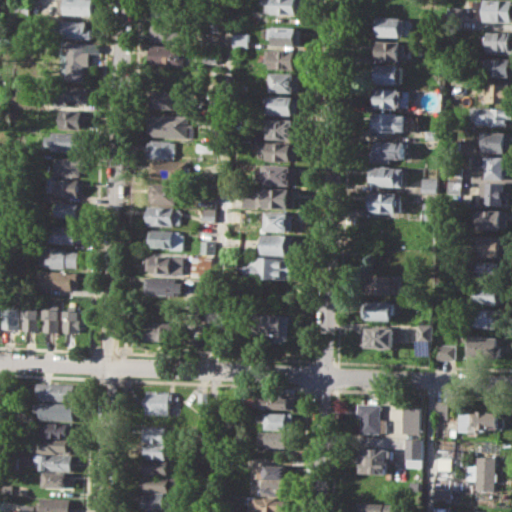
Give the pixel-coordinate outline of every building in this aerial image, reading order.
[(19,0),(31,0),(30,15),(19,14),(19,0)] [(59,0),(94,0),(94,15),(59,13),(59,0)] [(260,0),(305,0),(305,15),(267,13),(267,4),(260,3),(260,0)] [(485,0),(511,0),(511,22),(485,21),(485,0)] [(152,17),(172,18),(173,5),(152,4),(152,17)] [(449,6),(462,7),(461,28),(448,27),(449,6)] [(377,16),(409,18),(408,37),(376,36),(377,16)] [(57,19),(87,21),(86,26),(94,27),(93,39),(56,37),(57,19)] [(153,19),(190,20),(189,42),(152,41),(153,19)] [(271,25),(303,26),(303,45),(275,44),(275,38),(270,38),(271,25)] [(488,30),(511,30),(511,53),(487,53),(488,30)] [(236,32),(251,32),(250,48),(235,47),(236,32)] [(375,40),(406,41),(406,59),(375,59),(375,40)] [(67,42),(86,44),(85,51),(91,51),(90,64),(85,64),(84,80),(65,79),(67,42)] [(152,44),(187,46),(186,64),(151,63),(152,44)] [(269,48),(303,49),(302,68),(272,67),(272,61),(269,60),(269,48)] [(204,53),(218,54),(217,64),(203,63),(204,53)] [(486,57),(511,58),(511,76),(485,75),(486,57)] [(378,64),(406,66),(405,84),(377,83),(378,64)] [(271,72),(302,73),(301,92),(270,91),(271,72)] [(490,82),(511,82),(511,100),(489,100),(490,82)] [(56,84),(91,86),(90,104),(70,103),(70,107),(55,106),(56,84)] [(374,88),(403,89),(403,107),(373,106),(374,88)] [(155,90),(181,91),(180,109),(154,108),(155,90)] [(270,95),(301,96),(300,114),(269,113),(270,95)] [(479,106),(511,107),(511,117),(508,117),(508,125),(478,124),(479,106)] [(63,109),(90,110),(89,129),(62,128),(63,109)] [(376,112),(408,113),(407,130),(372,129),(372,117),(376,117),(376,112)] [(150,113),(188,115),(187,137),(149,135),(150,113)] [(269,118),(299,119),(299,139),(268,138),(269,118)] [(482,130),(511,131),(511,152),(481,151),(482,130)] [(53,131),(89,132),(89,152),(53,151),(54,146),(48,146),(48,135),(53,135),(53,131)] [(150,139),(186,141),(185,159),(149,157),(150,139)] [(378,140),(408,142),(408,158),(393,157),(393,162),(372,161),(372,151),(377,151),(378,140)] [(267,142),(298,143),(297,160),(267,159),(267,142)] [(474,155),(506,156),(506,161),(511,162),(511,173),(506,173),(506,178),(486,177),(486,172),(473,172),(474,155)] [(56,157),(85,158),(85,176),(55,175),(56,157)] [(153,160),(186,161),(185,179),(152,178),(153,160)] [(265,164),(297,165),(296,186),(267,184),(268,177),(264,177),(265,164)] [(369,167),(405,168),(405,186),(368,185),(369,167)] [(449,167),(463,167),(463,194),(449,193),(449,167)] [(50,177),(83,179),(83,197),(58,196),(58,191),(49,191),(50,177)] [(424,177),(438,177),(438,192),(424,191),(424,177)] [(483,182),(507,183),(506,190),(511,190),(511,199),(507,198),(507,204),(482,203),(483,182)] [(151,183),(183,184),(182,203),(151,202),(151,183)] [(266,188),(297,189),(296,208),(265,207),(266,188)] [(368,192),(402,194),(401,211),(367,210),(368,192)] [(425,201),(439,202),(438,222),(425,222),(425,201)] [(58,202),(85,203),(84,219),(58,218),(58,202)] [(151,205),(177,206),(177,209),(183,209),(183,222),(176,222),(176,226),(150,225),(151,205)] [(204,206),(217,207),(217,220),(203,220),(204,206)] [(476,208),(509,210),(508,230),(480,229),(481,222),(476,222),(476,208)] [(267,211),(299,212),(298,231),(266,230),(267,211)] [(56,226),(85,227),(84,243),(59,242),(59,235),(55,235),(56,226)] [(152,228),(178,230),(177,247),(151,246),(152,228)] [(265,233),(298,234),(298,254),(265,253),(265,233)] [(481,234),(506,235),(505,256),(481,255),(481,234)] [(202,240),(216,240),(216,254),(202,254),(202,240)] [(45,246),(68,247),(68,251),(80,251),(79,268),(47,266),(47,263),(41,263),(42,254),(45,254),(45,246)] [(150,255),(178,256),(178,273),(149,272),(150,255)] [(252,255),(299,257),(298,279),(246,277),(247,264),(252,265),(252,255)] [(213,257),(194,256),(194,276),(213,277),(213,257)] [(480,261),(505,261),(504,280),(479,279),(480,261)] [(41,269),(82,271),(82,282),(75,282),(75,290),(45,288),(45,284),(40,284),(41,269)] [(369,274),(399,275),(398,288),(394,288),(394,294),(369,293),(369,274)] [(148,276),(186,277),(185,295),(147,294),(148,276)] [(475,284),(508,285),(507,304),(474,303),(475,284)] [(366,300),(397,301),(397,313),(393,313),(393,320),(366,319),(366,300)] [(5,302),(21,303),(20,329),(4,328),(5,302)] [(26,303),(40,304),(39,330),(25,329),(26,303)] [(46,305),(62,305),(61,331),(45,330),(46,305)] [(67,309),(70,309),(70,306),(79,306),(79,310),(84,310),(83,332),(66,331),(67,309)] [(479,308),(507,309),(507,327),(478,326),(479,308)] [(257,314),(290,315),(289,336),(257,335),(257,314)] [(146,321),(180,323),(179,341),(145,339),(146,321)] [(420,324),(434,325),(434,340),(419,339),(420,324)] [(364,327),(397,328),(396,347),(364,346),(364,327)] [(198,336),(212,336),(212,350),(198,349),(198,336)] [(469,336),(501,336),(501,345),(505,345),(505,358),(469,357),(469,336)] [(438,343),(458,344),(457,359),(438,358),(438,343)] [(39,381),(77,383),(77,400),(42,399),(42,393),(38,393),(39,381)] [(148,389),(177,390),(176,402),(172,402),(172,414),(147,414),(148,406),(144,406),(144,396),(148,396),(148,389)] [(256,396),(270,396),(270,391),(296,392),(295,409),(256,407),(256,396)] [(198,392),(210,392),(209,407),(198,407),(198,392)] [(437,399),(450,400),(449,417),(436,417),(437,399)] [(40,402),(77,404),(77,419),(40,418),(40,402)] [(360,402),(383,404),(382,418),(388,419),(388,432),(364,431),(364,416),(359,416),(360,402)] [(406,405),(425,405),(423,433),(405,432),(406,405)] [(480,409),(507,411),(506,429),(480,428),(479,433),(471,432),(471,424),(479,424),(480,409)] [(268,411),(295,413),(295,429),(268,428),(268,411)] [(43,422),(76,423),(75,436),(43,435),(43,422)] [(144,426),(172,427),(172,441),(144,439),(144,426)] [(261,430),(295,432),(294,446),(272,445),(272,448),(261,448),(261,430)] [(35,437),(72,439),(72,453),(38,451),(38,447),(35,447),(35,437)] [(409,438),(425,438),(424,466),(408,465),(409,438)] [(142,443),(172,444),(171,458),(141,456),(142,443)] [(365,447),(395,449),(394,458),(389,458),(389,473),(364,471),(365,447)] [(36,454),(74,455),(73,470),(41,469),(42,464),(36,464),(36,454)] [(468,463),(479,463),(480,455),(498,456),(497,490),(477,489),(478,480),(467,479),(468,463)] [(441,458),(453,458),(453,469),(440,469),(441,458)] [(142,459),(170,461),(170,473),(141,472),(142,459)] [(267,463),(292,464),(291,478),(259,477),(259,468),(267,468),(267,463)] [(45,472),(71,473),(71,486),(44,485),(45,472)] [(141,476),(170,477),(170,492),(140,490),(141,476)] [(266,480),(291,481),(291,495),(265,494),(266,480)] [(412,480),(422,481),(422,492),(411,491),(412,480)] [(438,487),(453,488),(452,498),(437,498),(438,487)] [(140,493),(172,494),(171,507),(140,506),(140,493)] [(250,496),(288,497),(288,511),(276,511),(249,511),(250,496)] [(41,511),(42,497),(71,498),(71,511),(41,511)] [(357,511),(358,501),(400,503),(399,511),(357,511)]
